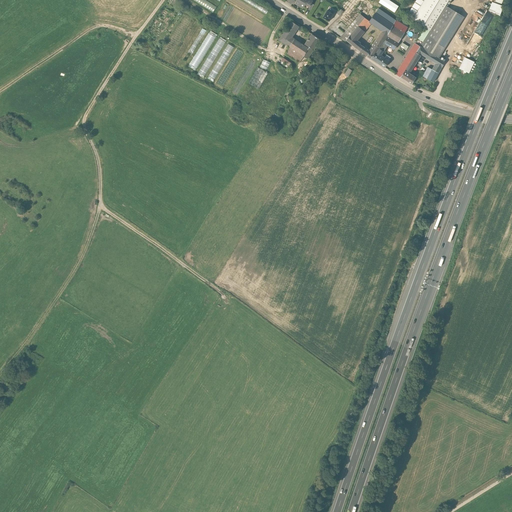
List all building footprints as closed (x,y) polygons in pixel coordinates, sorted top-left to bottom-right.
[(312,1),(310,0),(302,0),(299,7),(303,9),(305,5),(309,8),(311,4),(312,1)] [(388,0),(383,0),(381,3),(399,14),(402,8),(388,0)] [(424,0),(413,19),(430,29),(447,0),(424,0)] [(445,6),(420,47),(439,59),(446,48),(464,18),(455,12),(445,6)] [(379,8),(376,12),(394,24),(396,20),(379,8)] [(327,11),(323,18),(329,21),(333,14),(327,11)] [(360,50),(372,58),(383,42),(385,38),(387,35),(393,26),(394,24),(376,12),(369,23),(371,24),(381,31),(368,50),(363,47),(360,50)] [(345,42),(346,40),(358,27),(365,19),(360,14),(340,38),(345,42)] [(365,19),(358,27),(364,32),(371,24),(369,23),(365,19)] [(408,27),(396,20),(394,24),(393,26),(405,32),(408,27)] [(291,22),(279,40),(290,48),(286,54),(299,63),(303,56),(308,59),(320,41),(311,35),(304,46),(291,37),(298,27),(291,22)] [(393,26),(387,35),(399,42),(405,32),(393,26)] [(356,42),(364,32),(358,27),(346,40),(360,50),(363,47),(356,42)] [(197,47),(206,30),(202,28),(193,45),(197,47)] [(266,30),(263,28),(254,41),(258,43),(266,30)] [(209,31),(189,66),(196,70),(216,35),(209,31)] [(397,45),(399,42),(387,35),(385,38),(383,42),(388,45),(394,49),(397,45)] [(218,38),(199,73),(206,77),(225,41),(218,38)] [(388,45),(383,42),(372,58),(384,66),(389,60),(382,55),(388,45)] [(227,43),(210,77),(216,80),(233,46),(227,43)] [(401,78),(405,71),(416,54),(420,47),(415,44),(395,75),(401,78)] [(436,64),(432,70),(439,74),(445,63),(439,59),(420,47),(416,54),(421,56),(421,55),(436,64)] [(409,74),(421,56),(416,54),(405,71),(409,74)] [(291,64),(283,58),(281,61),(289,67),(291,64)] [(260,67),(267,70),(270,62),(263,59),(260,67)] [(433,83),(439,74),(432,70),(427,68),(424,73),(421,71),(419,75),(433,83)] [(416,79),(409,74),(405,71),(401,78),(411,86),(416,79)]
